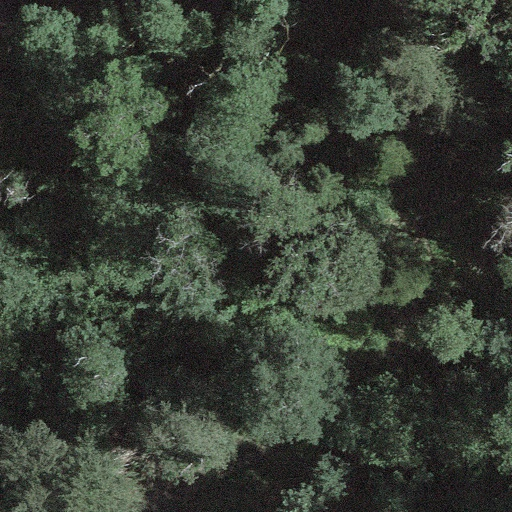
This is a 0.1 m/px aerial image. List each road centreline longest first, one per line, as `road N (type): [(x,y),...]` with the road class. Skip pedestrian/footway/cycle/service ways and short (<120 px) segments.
road 1 (unknown): [(312,402),(511,299)]
road 2 (track): [(141,511),(312,402)]
